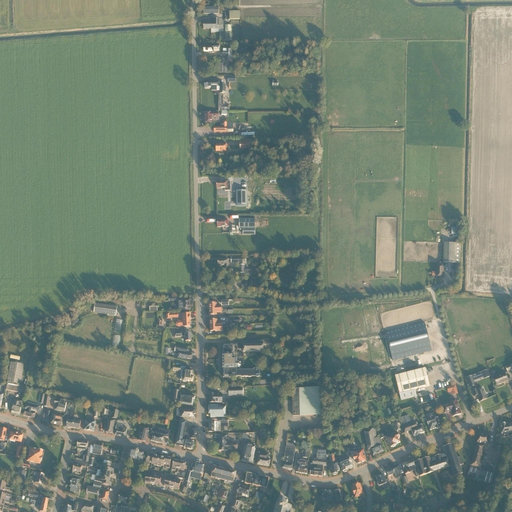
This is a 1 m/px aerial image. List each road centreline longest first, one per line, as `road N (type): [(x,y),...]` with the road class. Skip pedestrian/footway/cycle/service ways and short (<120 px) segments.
road 1 (unclassified): [(201,458),(193,0)]
road 2 (unclassified): [(471,424),(431,289),(449,274)]
road 3 (tertiary): [(242,467),(317,482),(363,469)]
